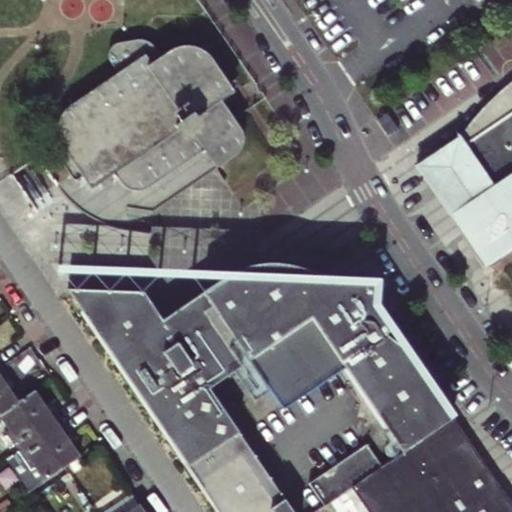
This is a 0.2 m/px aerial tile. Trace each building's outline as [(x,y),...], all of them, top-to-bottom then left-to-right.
[(204,152),(217,170),(238,155),(242,148),(242,133),(233,120),(222,103),(234,94),(209,58),(199,52),(185,49),(175,51),(163,60),(154,48),(145,43),(139,43),(116,47),(111,52),(110,64),(118,76),(75,105),(70,110),(65,116),(61,123),(58,133),(59,144),(68,159),(65,163),(65,168),(72,178),(74,181),(80,182),(83,180),(93,192),(116,177),(125,189),(132,192),(139,192),(145,191),(153,187),(204,152)] [(463,135),(421,164),(489,266),(511,251),(511,85),(504,91),(491,103),(483,111),(475,120),(463,135)] [(489,266),(421,164),(417,166),(486,269),(489,266)] [(165,323),(149,300),(146,295),(73,292),(69,292),(218,511),(292,511),(209,391),(250,364),(280,407),(343,365),(404,457),(457,422),(446,407),(445,398),(442,391),(431,373),(425,365),(419,360),(411,354),(379,308),(380,286),(349,284),(349,281),(334,280),(303,272),(292,268),(284,267),(276,267),(273,263),(266,268),(254,270),(243,273),(234,277),(165,323)] [(2,369),(0,370),(0,418),(1,418),(18,406),(17,404),(5,387),(11,383),(2,369)] [(47,413),(34,393),(17,404),(18,406),(1,418),(9,430),(5,433),(18,452),(62,422),(53,409),(47,413)] [(511,486),(464,417),(457,422),(511,503),(511,486)] [(62,422),(18,452),(10,458),(32,491),(79,459),(66,439),(71,435),(62,422)] [(511,511),(511,503),(457,422),(404,457),(384,471),(355,490),(369,511),(511,511)] [(355,490),(384,471),(368,447),(311,486),(326,509),(355,490)] [(142,511),(131,495),(105,511),(142,511)]
